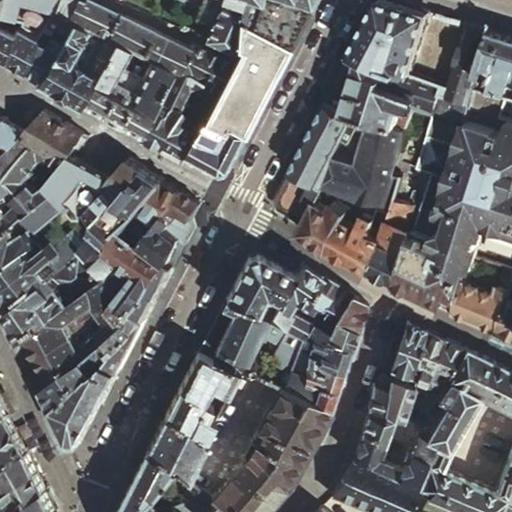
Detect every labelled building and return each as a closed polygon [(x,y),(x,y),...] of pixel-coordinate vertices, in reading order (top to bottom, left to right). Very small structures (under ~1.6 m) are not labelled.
[(54,0),(30,0),(26,21),(41,30),(51,10),(54,0)] [(54,0),(51,10),(74,21),(90,28),(109,37),(117,41),(138,51),(154,58),(175,68),(177,64),(186,42),(115,8),(113,11),(78,0),(54,0)] [(214,21),(208,37),(234,51),(244,20),(249,6),(239,3),(229,0),(200,0),(196,15),(214,21)] [(249,6),(244,20),(290,42),(311,0),(240,0),(239,3),(249,6)] [(402,0),(379,0),(353,51),(415,72),(431,9),(402,0)] [(33,74),(40,78),(74,21),(51,10),(41,30),(39,34),(23,68),(33,74)] [(244,130),(290,42),(244,20),(234,51),(239,53),(235,61),(221,87),(205,117),(226,128),(230,122),(244,130)] [(450,92),(474,100),(477,87),(492,27),(468,20),(450,92)] [(80,101),(82,98),(117,41),(109,37),(88,70),(70,60),(90,28),(74,21),(40,78),(61,89),(80,101)] [(0,54),(3,56),(18,30),(0,24),(0,54)] [(13,61),(23,68),(39,34),(20,25),(18,30),(3,56),(13,61)] [(511,33),(492,27),(477,87),(508,95),(511,78),(511,33)] [(109,37),(90,28),(70,60),(88,70),(109,37)] [(206,80),(221,87),(235,61),(230,58),(189,38),(186,42),(177,64),(206,80)] [(160,95),(175,68),(154,58),(144,76),(129,68),(138,51),(117,41),(82,98),(114,116),(141,130),(160,95)] [(230,58),(235,61),(239,53),(234,51),(230,58)] [(343,70),(328,98),(373,115),(399,124),(406,105),(416,108),(418,104),(437,112),(438,108),(470,117),(474,100),(450,92),(442,90),(445,81),(415,72),(353,51),(343,70)] [(180,156),(182,153),(195,131),(181,123),(185,115),(187,116),(195,101),(183,94),(189,83),(201,90),(206,80),(177,64),(175,68),(160,95),(179,105),(156,144),(159,145),(158,144),(170,151),(180,156)] [(401,257),(391,279),(454,309),(461,296),(467,279),(469,279),(475,256),(511,265),(511,95),(508,95),(477,87),(474,100),(470,117),(438,108),(437,112),(418,104),(416,108),(407,127),(395,172),(405,176),(397,201),(396,201),(395,206),(396,206),(392,218),(416,227),(401,257)] [(179,105),(160,95),(141,130),(139,134),(149,139),(156,144),(179,105)] [(295,162),(291,169),(325,184),(325,182),(334,156),(333,155),(335,152),(360,161),(373,115),(328,98),(314,126),(295,162)] [(399,124),(407,127),(416,108),(406,105),(399,124)] [(71,156),(75,152),(92,134),(69,121),(46,108),(29,127),(20,138),(28,148),(35,160),(41,160),(51,150),(57,152),(59,149),(62,152),(65,149),(71,156)] [(20,138),(29,127),(18,121),(8,115),(0,129),(0,167),(3,165),(8,171),(28,148),(20,138)] [(334,156),(325,182),(340,188),(372,198),(386,203),(395,172),(407,127),(399,124),(373,115),(360,161),(335,152),(333,155),(334,156)] [(195,131),(182,153),(189,156),(208,167),(214,171),(224,168),(235,149),(244,130),(230,122),(226,128),(205,117),(203,116),(195,131)] [(47,169),(41,160),(35,160),(28,148),(8,171),(1,179),(0,180),(0,206),(3,204),(0,200),(0,197),(4,194),(9,199),(47,169)] [(107,184),(115,174),(95,162),(75,152),(71,156),(53,178),(50,184),(77,203),(87,210),(89,207),(107,184)] [(122,197),(146,166),(140,162),(130,156),(115,174),(107,184),(115,189),(97,212),(106,219),(112,211),(122,197)] [(157,173),(146,166),(122,197),(135,206),(125,221),(112,211),(106,219),(96,228),(116,244),(126,230),(163,177),(157,173)] [(0,237),(21,221),(31,232),(67,204),(73,208),(77,203),(50,184),(53,178),(47,169),(9,199),(3,204),(0,206),(0,237)] [(280,206),(307,221),(317,199),(325,184),(291,169),(278,195),(280,206)] [(395,172),(386,203),(395,206),(396,201),(397,201),(405,176),(395,172)] [(174,184),(163,177),(126,230),(145,243),(156,227),(147,221),(155,209),(164,215),(182,188),(174,184)] [(145,243),(175,263),(195,225),(193,216),(200,200),(189,193),(182,188),(164,215),(156,227),(145,243)] [(0,200),(3,204),(9,199),(4,194),(0,197),(0,200)] [(317,199),(307,221),(301,228),(306,231),(324,243),(329,246),(344,218),(360,225),(365,214),(358,210),(338,198),(331,206),(317,199)] [(344,218),(329,246),(352,259),(371,268),(381,248),(401,257),(416,227),(392,218),(396,206),(395,206),(386,203),(372,198),(368,209),(360,205),(358,210),(365,214),(360,225),(344,218)] [(46,232),(51,236),(55,239),(87,210),(77,203),(73,208),(67,204),(31,232),(37,240),(46,232)] [(72,252),(96,228),(106,219),(97,212),(89,207),(87,210),(55,239),(57,240),(72,252)] [(0,271),(37,240),(31,232),(21,221),(0,237),(0,271)] [(32,334),(112,282),(95,267),(116,244),(96,228),(72,252),(52,272),(11,308),(19,323),(26,337),(32,334)] [(137,306),(147,316),(164,284),(175,263),(145,243),(126,230),(116,244),(95,267),(112,282),(127,299),(121,310),(130,320),(137,306)] [(37,240),(0,271),(0,286),(2,291),(41,255),(37,249),(51,236),(46,232),(37,240)] [(381,248),(371,268),(381,274),(391,279),(401,257),(381,248)] [(248,254),(226,295),(257,310),(266,295),(277,301),(295,271),(271,257),(258,249),(248,254)] [(8,301),(11,308),(52,272),(41,255),(2,291),(8,301)] [(511,268),(511,265),(475,256),(469,279),(470,280),(474,270),(496,267),(505,269),(511,268)] [(302,259),(295,271),(277,301),(269,316),(272,317),(296,328),(303,330),(311,317),(301,312),(286,305),(292,294),(306,302),(324,271),(312,265),(302,259)] [(461,296),(454,309),(475,318),(500,328),(509,295),(511,282),(511,268),(505,269),(497,290),(470,280),(469,279),(467,279),(461,296)] [(329,275),(324,271),(306,302),(304,306),(314,311),(319,303),(323,306),(336,279),(329,275)] [(346,285),(336,279),(323,306),(336,315),(353,290),(346,285)] [(125,331),(130,320),(121,310),(127,299),(112,282),(32,334),(43,358),(80,336),(112,316),(115,320),(125,331)] [(336,315),(357,328),(359,330),(366,309),(369,301),(362,296),(353,290),(336,315)] [(257,310),(226,295),(214,320),(198,349),(240,369),(243,371),(248,363),(263,333),(272,317),(269,316),(257,310)] [(511,296),(509,295),(500,328),(511,333),(511,296)] [(125,331),(96,354),(105,363),(117,375),(131,347),(147,316),(137,306),(130,320),(125,331)] [(301,312),(311,317),(314,311),(304,306),(301,312)] [(328,325),(311,317),(303,330),(306,332),(314,334),(351,346),(355,335),(357,328),(336,315),(328,325)] [(296,328),(272,317),(263,333),(284,342),(276,360),(292,366),(297,352),(306,332),(303,330),(296,328)] [(395,349),(390,366),(409,372),(413,374),(414,372),(426,327),(417,323),(406,317),(396,344),(395,349)] [(87,361),(96,354),(125,331),(115,320),(87,346),(80,336),(43,358),(49,369),(54,380),(87,361)] [(414,372),(413,374),(420,376),(425,378),(445,336),(437,332),(426,327),(414,372)] [(348,353),(351,346),(314,334),(308,356),(343,369),(348,353)] [(425,378),(433,381),(437,382),(441,373),(449,377),(465,346),(451,339),(445,336),(425,378)] [(511,486),(511,368),(465,346),(449,377),(440,391),(447,395),(426,430),(424,434),(435,438),(428,456),(419,480),(431,487),(427,491),(478,511),(502,511),(506,503),(511,486)] [(240,369),(198,349),(183,379),(165,413),(207,436),(216,419),(203,413),(205,410),(201,407),(204,402),(205,403),(209,403),(214,393),(218,395),(224,384),(231,387),(240,369)] [(308,356),(297,352),(292,366),(288,374),(304,380),(308,356)] [(105,363),(96,354),(87,361),(54,380),(49,386),(53,396),(58,406),(105,363)] [(307,398),(329,409),(338,382),(343,369),(308,356),(304,380),(288,374),(286,380),(283,387),(307,398)] [(105,398),(117,375),(105,363),(58,406),(74,440),(83,439),(105,398)] [(381,371),(380,385),(390,388),(395,376),(381,371)] [(395,376),(390,388),(385,408),(397,413),(405,416),(415,388),(416,385),(410,382),(395,376)] [(425,378),(420,376),(418,380),(416,385),(415,388),(427,393),(433,381),(425,378)] [(390,388),(380,385),(372,381),(369,394),(366,412),(382,418),(385,408),(390,388)] [(290,479),(329,409),(307,398),(283,387),(278,385),(251,436),(254,438),(247,451),(290,479)] [(0,422),(11,415),(14,413),(10,405),(3,392),(0,394),(0,422)] [(382,418),(366,412),(361,429),(386,440),(397,413),(385,408),(382,418)] [(207,436),(165,413),(147,448),(176,469),(189,478),(207,443),(204,442),(207,436)] [(14,420),(11,415),(0,422),(0,437),(17,425),(14,420)] [(0,470),(31,447),(24,437),(17,425),(0,437),(0,470)] [(426,430),(419,426),(405,447),(428,456),(435,438),(424,434),(426,430)] [(386,440),(361,429),(358,441),(353,457),(419,480),(428,456),(405,447),(400,461),(381,454),(386,440)] [(35,456),(31,447),(0,470),(0,487),(1,487),(3,491),(37,461),(35,456)] [(176,469),(147,448),(132,477),(114,511),(135,511),(149,501),(153,497),(176,469)] [(247,451),(214,496),(216,498),(232,511),(262,511),(274,498),(290,479),(247,451)] [(419,480),(353,457),(345,470),(335,488),(383,511),(384,511),(411,511),(427,491),(431,487),(419,480)] [(0,499),(9,511),(13,511),(49,487),(44,477),(37,461),(3,491),(0,493),(0,499)] [(53,499),(49,487),(13,511),(48,511),(57,506),(53,499)] [(216,498),(214,496),(202,487),(193,499),(206,511),(216,498)] [(153,497),(149,501),(135,511),(160,511),(159,509),(153,497)] [(232,511),(216,498),(206,511),(205,511),(232,511)] [(311,511),(331,511),(320,503),(311,511)]
